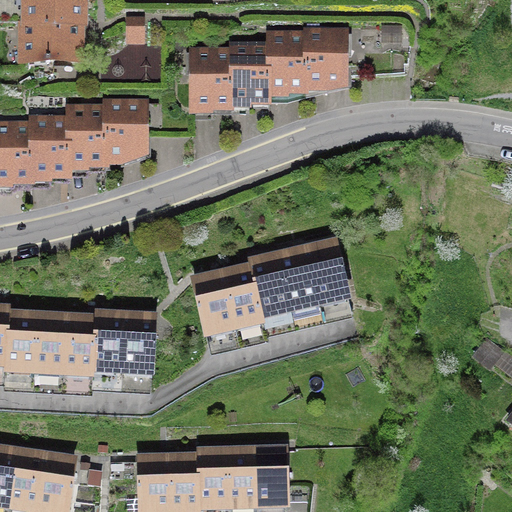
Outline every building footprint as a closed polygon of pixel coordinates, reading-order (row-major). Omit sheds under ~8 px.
[(26,0),(27,23),(79,23),(83,23),(82,0),(26,0)] [(152,22),(132,22),(132,51),(152,51),(152,22)] [(79,59),(79,23),(27,23),(23,23),(23,59),(79,59)] [(303,38),(302,86),(340,86),(341,31),(303,30),(303,38)] [(302,86),(303,38),(267,37),(267,48),(266,93),(302,93),(302,86)] [(266,93),(267,48),(229,47),(229,55),(228,103),(266,104),(266,93)] [(228,103),(229,55),(191,54),(190,111),(228,111),(228,103)] [(106,110),(106,158),(143,159),(144,103),(107,102),(106,110)] [(106,158),(106,110),(71,109),(70,120),(70,165),(105,165),(106,158)] [(70,165),(70,120),(32,120),(32,127),(31,176),(69,176),(70,165)] [(31,176),(32,127),(0,126),(0,183),(31,184),(31,176)] [(307,250),(319,303),(348,296),(336,244),(307,250)] [(278,257),(291,309),(319,303),(307,250),(278,257)] [(251,269),(262,316),(291,309),(278,257),(250,264),(251,269)] [(223,276),(235,328),(263,321),(262,316),(251,269),(223,276)] [(235,328),(223,276),(194,283),(207,335),(235,328)] [(0,365),(6,366),(9,316),(9,309),(0,308),(0,365)] [(95,321),(93,369),(123,371),(126,316),(95,315),(95,321)] [(9,316),(6,366),(6,370),(35,372),(38,318),(9,316)] [(126,316),(123,371),(152,372),(155,318),(126,316)] [(64,373),(66,320),(38,318),(35,372),(64,373)] [(93,369),(95,321),(66,320),(64,373),(93,374),(93,369)] [(0,506),(9,508),(17,454),(0,451),(0,506)] [(255,453),(257,507),(287,506),(285,452),(255,453)] [(227,454),(229,508),(257,507),(255,453),(227,454)] [(17,454),(9,508),(37,511),(45,458),(17,454)] [(197,459),(199,508),(229,508),(227,454),(197,454),(197,459)] [(45,458),(37,511),(39,511),(67,511),(74,462),(45,458)] [(171,511),(170,459),(137,460),(138,511),(171,511)] [(170,459),(171,511),(198,511),(199,508),(197,459),(170,459)]
